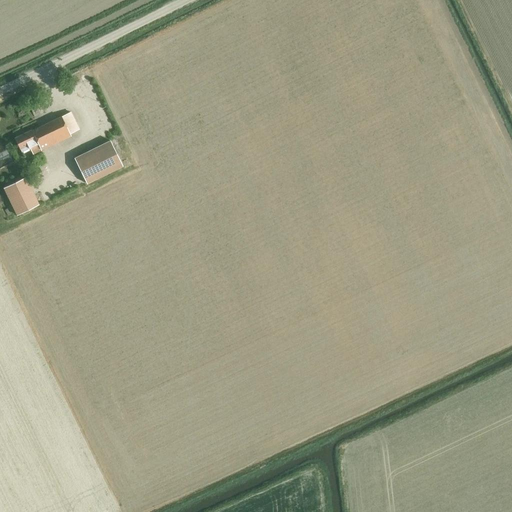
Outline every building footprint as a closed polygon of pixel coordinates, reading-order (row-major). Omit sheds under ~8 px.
[(95,75),(85,80),(98,104),(108,99),(95,75)] [(71,137),(70,135),(79,130),(70,113),(30,133),(29,132),(19,137),(25,151),(38,145),(41,151),(71,137)] [(104,117),(105,125),(119,124),(118,116),(104,117)] [(99,139),(71,152),(80,172),(108,158),(99,139)] [(0,150),(0,160),(2,164),(16,156),(10,145),(0,150)] [(3,189),(17,216),(39,205),(26,178),(3,189)]
